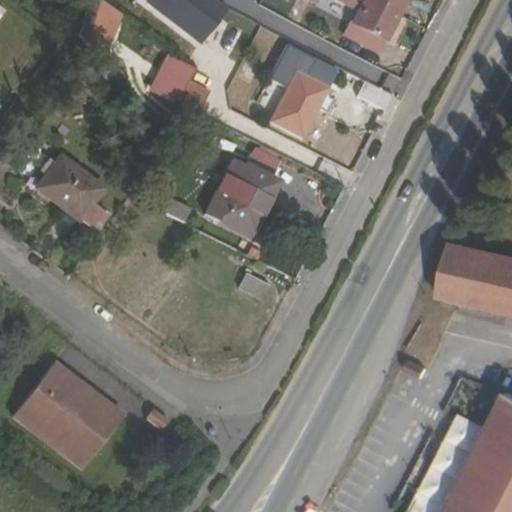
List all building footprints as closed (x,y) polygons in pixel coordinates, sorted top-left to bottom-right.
[(219,0),(149,0),(149,1),(202,43),(230,8),(219,0)] [(368,0),(364,7),(357,22),(386,36),(399,10),(378,0),(368,0)] [(378,0),(399,10),(404,0),(378,0)] [(386,36),(357,22),(350,37),(378,51),(386,36)] [(341,67),(316,55),(307,73),(299,69),(275,115),(307,131),(341,67)] [(193,73),(180,96),(194,103),(206,79),(193,73)] [(362,82),(355,99),(384,112),(391,95),(362,82)] [(182,127),(194,103),(180,96),(168,119),(182,127)] [(63,151),(34,189),(95,232),(108,213),(92,201),(106,182),(63,151)] [(223,212),(255,229),(278,184),(246,167),(223,212)] [(511,314),(511,259),(450,245),(426,294),(511,314)] [(260,301),(267,283),(242,274),(235,291),(260,301)] [(56,353),(14,406),(80,461),(122,409),(56,353)] [(511,511),(511,406),(455,511),(511,511)]
